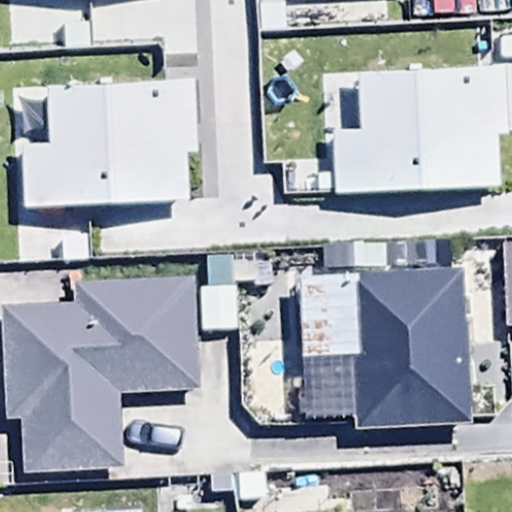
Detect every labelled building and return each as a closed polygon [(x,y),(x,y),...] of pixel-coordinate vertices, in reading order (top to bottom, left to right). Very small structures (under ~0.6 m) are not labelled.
[(0,41),(0,93),(71,96),(72,43),(0,41)] [(282,70),(287,190),(469,183),(465,64),(282,70)] [(511,256),(498,258),(503,340),(511,339),(511,256)] [(352,371),(354,442),(471,438),(466,287),(296,292),(299,372),(352,371)] [(77,294),(78,317),(0,317),(0,339),(0,433),(23,433),(23,482),(118,481),(118,403),(191,403),(192,294),(77,294)]
